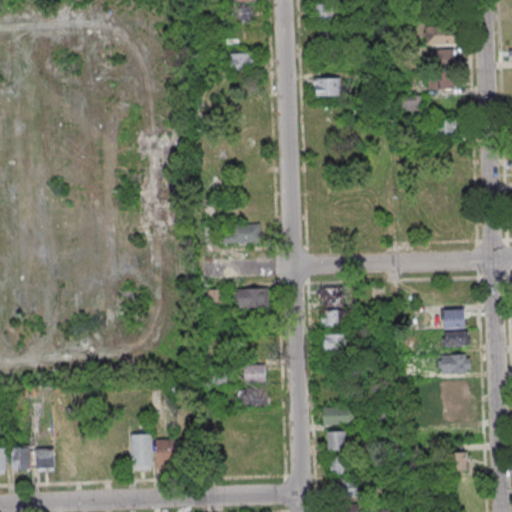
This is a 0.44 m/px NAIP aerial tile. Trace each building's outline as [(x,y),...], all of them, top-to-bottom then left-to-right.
[(225,4),(225,24),(251,25),(251,4),(225,4)] [(333,4),(314,4),(314,21),(333,21),(333,4)] [(455,26),(425,26),(425,45),(455,45),(455,26)] [(430,52),(431,70),(428,70),(430,90),(455,88),(453,50),(430,52)] [(255,73),(255,53),(230,53),(230,73),(255,73)] [(341,98),(341,79),(314,79),(314,98),(341,98)] [(421,111),(421,97),(404,97),(404,111),(421,111)] [(436,120),(436,138),(457,138),(457,120),(436,120)] [(260,243),(260,225),(220,225),(220,243),(260,243)] [(319,303),(343,303),(343,286),(319,286),(319,303)] [(269,288),(235,288),(235,308),(269,308),(269,288)] [(321,327),(351,327),(351,309),(321,309),(321,327)] [(443,311),(443,330),(463,330),(463,311),(443,311)] [(442,331),(442,347),(465,347),(465,331),(442,331)] [(349,353),(349,334),(321,334),(321,353),(349,353)] [(439,356),(439,374),(470,374),(470,356),(439,356)] [(470,381),(440,381),(440,393),(470,393),(470,381)] [(267,389),(239,389),(239,407),(267,407),(267,389)] [(323,423),(352,423),(352,406),(323,406),(323,423)] [(327,430),(327,449),(349,449),(349,430),(327,430)] [(152,435),(153,470),(133,471),(133,435),(152,435)] [(175,440),(176,468),(159,468),(158,440),(175,440)] [(11,446),(11,471),(30,471),(30,446),(11,446)] [(446,451),(446,471),(467,471),(467,451),(446,451)] [(36,454),(36,470),(55,470),(55,454),(36,454)] [(350,456),(330,456),(330,473),(350,473),(350,456)] [(357,478),(330,478),(330,497),(357,497),(357,478)]
